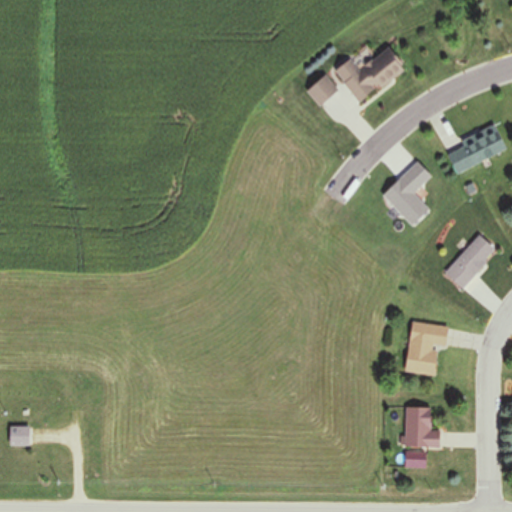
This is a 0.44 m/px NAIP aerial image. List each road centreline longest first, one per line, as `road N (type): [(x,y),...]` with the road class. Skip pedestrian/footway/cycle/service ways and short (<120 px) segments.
road 1 (residential): [(511,69),(413,116),(336,197)]
road 2 (residential): [(511,307),(489,380),(490,511)]
